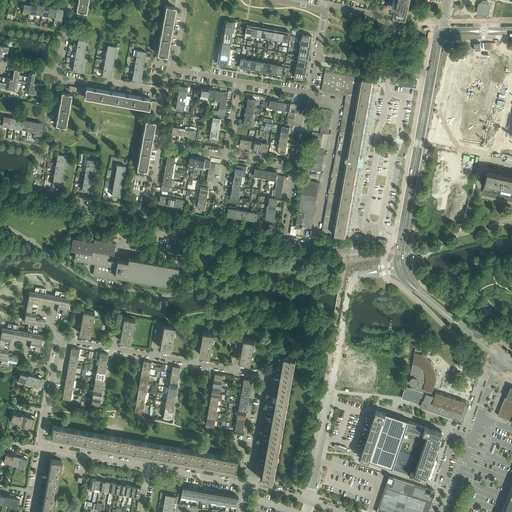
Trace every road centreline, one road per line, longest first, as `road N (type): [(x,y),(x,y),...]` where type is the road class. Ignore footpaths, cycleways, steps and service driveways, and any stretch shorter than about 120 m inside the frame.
road 1 (residential): [(313,245),(337,106),(310,94)]
road 2 (tertiary): [(405,232),(434,72)]
road 3 (tertiary): [(428,72),(400,231)]
road 4 (residential): [(309,502),(332,379)]
